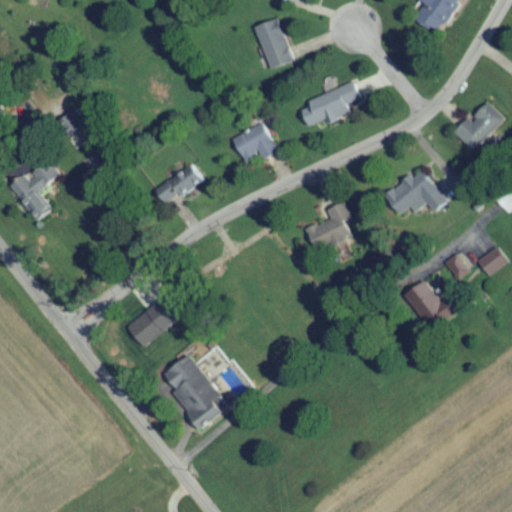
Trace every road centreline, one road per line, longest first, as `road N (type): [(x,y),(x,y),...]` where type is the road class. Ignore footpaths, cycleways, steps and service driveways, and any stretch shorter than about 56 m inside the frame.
road 1 (residential): [(508,0),(425,123),(200,234),(68,339)]
road 2 (tertiary): [(206,511),(0,251)]
